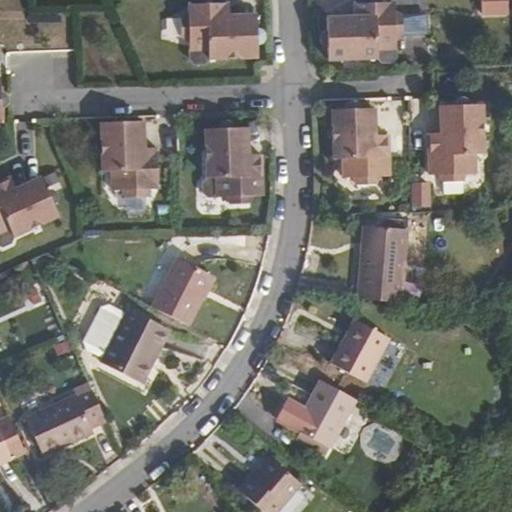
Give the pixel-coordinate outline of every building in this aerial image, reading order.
[(226,1),(214,2),(215,18),(226,17),(227,16),(226,1)] [(356,18),(356,16),(328,18),(330,60),(380,57),(381,50),(398,49),(398,40),(404,34),(403,14),(396,8),(396,1),(368,2),(368,18),(356,18)] [(215,18),(214,2),(187,3),(187,11),(180,19),(180,37),(187,43),(188,52),(207,52),(207,59),(256,57),(255,15),(227,16),(226,17),(215,18)] [(368,2),(356,2),(356,16),(356,18),(368,18),(368,2)] [(443,147),(428,147),(429,177),(438,176),(444,183),(464,182),(470,176),(477,176),(477,156),(484,156),(483,107),(441,107),(441,135),(443,135),(443,147)] [(373,137),(374,137),(374,110),(331,112),(332,160),(339,159),(340,178),(349,178),(354,185),(376,184),(380,178),(389,177),(389,149),(373,149),(373,137)] [(140,152),(143,152),(141,123),(99,125),(101,176),(108,176),(109,192),(119,193),(124,200),(141,199),(149,191),(157,191),(156,163),(141,163),(140,152)] [(248,168),(248,156),(248,129),(206,130),(208,179),(202,185),(203,193),(209,199),(226,198),(230,205),(251,205),(255,197),(265,197),(264,168),(248,168)] [(427,136),(428,147),(443,147),(443,135),(441,135),(427,136)] [(388,137),(374,137),(373,137),(373,149),(389,149),(388,137)] [(155,151),(143,152),(140,152),(141,163),(156,163),(155,151)] [(264,156),(248,156),(248,168),(264,168),(264,156)] [(0,198),(0,242),(43,222),(25,184),(1,196),(1,198),(0,198)] [(363,249),(359,299),(404,303),(410,229),(370,227),(369,250),(363,249)] [(178,260),(153,309),(188,327),(213,277),(178,260)] [(146,387),(155,370),(153,365),(159,350),(164,353),(173,333),(132,313),(106,366),(146,387)] [(355,320),(331,363),(367,383),(391,339),(355,320)] [(153,365),(155,370),(164,353),(159,350),(153,365)] [(282,422),(296,429),(331,449),(357,400),(322,381),(306,409),(293,402),(282,422)] [(106,420),(89,384),(74,390),(77,395),(27,418),(44,454),(93,433),(91,426),(106,420)] [(0,433),(0,461),(11,457),(0,433)] [(257,480),(252,476),(240,490),(266,511),(278,511),(303,483),(273,459),(264,471),(257,480)] [(259,467),(252,476),(257,480),(264,471),(259,467)]
